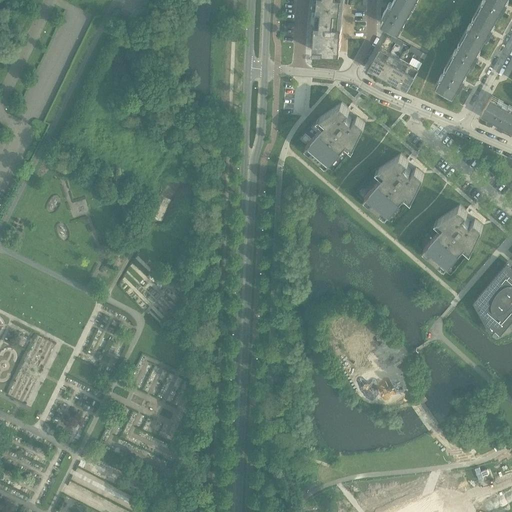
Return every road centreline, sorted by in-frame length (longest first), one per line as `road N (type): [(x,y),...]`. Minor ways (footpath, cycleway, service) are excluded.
road 1 (secondary): [(237,511),(264,70)]
road 2 (secondary): [(248,70),(227,511)]
road 3 (residential): [(348,77),(462,129)]
